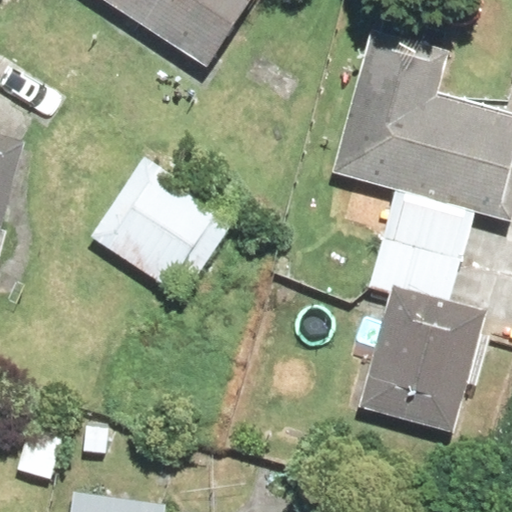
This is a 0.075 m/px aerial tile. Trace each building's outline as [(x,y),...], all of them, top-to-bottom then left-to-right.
[(121,0),(214,67),(263,0),(121,0)] [(458,55),(376,31),(335,171),(403,190),(379,275),(404,282),(458,299),(482,217),(505,223),(511,197),(511,111),(447,93),(458,55)] [(0,141),(0,283),(41,156),(0,141)] [(153,152),(96,231),(174,287),(231,208),(153,152)] [(458,299),(404,282),(366,413),(464,441),(502,310),(458,299)] [(81,415),(40,404),(21,472),(62,483),(81,415)] [(75,493),(73,511),(171,511),(173,502),(75,493)]
